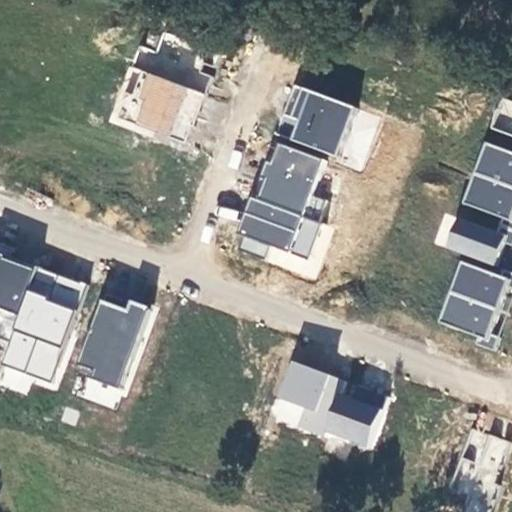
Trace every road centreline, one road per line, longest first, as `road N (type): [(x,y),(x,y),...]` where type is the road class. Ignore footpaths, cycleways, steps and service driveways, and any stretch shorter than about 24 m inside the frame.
road 1 (residential): [(176,269),(511,392)]
road 2 (residential): [(265,52),(176,269)]
road 3 (residential): [(0,205),(176,269)]
